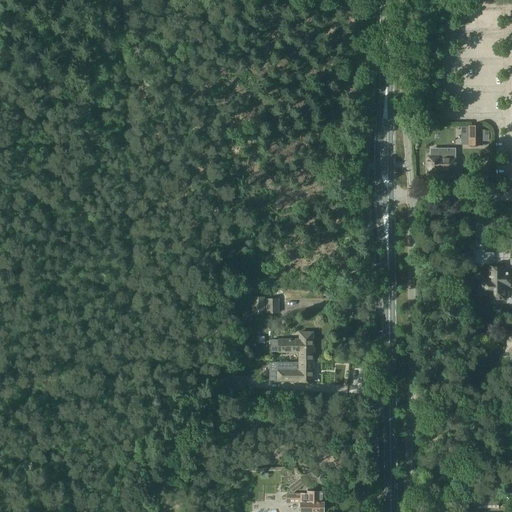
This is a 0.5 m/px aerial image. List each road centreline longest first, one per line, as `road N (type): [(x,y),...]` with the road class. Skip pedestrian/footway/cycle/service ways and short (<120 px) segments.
road 1 (unclassified): [(408,511),(405,197)]
road 2 (secondary): [(391,511),(388,197)]
road 3 (secondary): [(388,197),(388,0)]
road 4 (unknown): [(511,60),(447,59),(447,37),(511,38)]
road 5 (unknown): [(511,113),(465,113),(447,97),(447,90),(511,89)]
